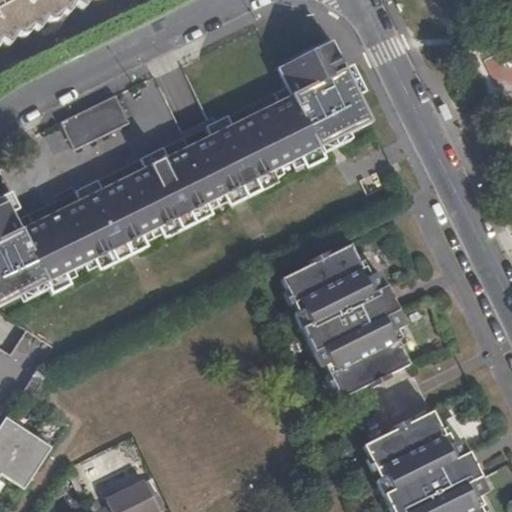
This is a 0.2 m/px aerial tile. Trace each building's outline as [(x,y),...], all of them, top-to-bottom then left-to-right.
[(0,0),(0,42),(1,41),(10,47),(17,36),(21,39),(29,35),(34,28),(40,32),(47,21),(52,24),(58,21),(64,13),(68,16),(76,5),(84,10),(90,0),(96,0),(98,1),(99,0),(0,0)] [(0,303),(370,125),(330,42),(279,66),(293,94),(22,228),(9,202),(0,206),(0,303)] [(511,120),(511,95),(503,100),(511,120)] [(128,125),(115,98),(60,124),(74,152),(128,125)] [(334,396),(337,394),(343,406),(370,392),(372,396),(393,386),(391,382),(412,372),(405,360),(409,357),(403,346),(396,349),(392,340),(407,333),(400,318),(393,321),(383,298),(389,296),(381,280),(366,287),(361,277),(368,274),(362,263),(358,265),(352,253),(332,263),(330,258),(309,268),(311,273),(284,286),(290,298),(287,300),(293,312),(301,308),(305,316),(296,321),(310,348),(316,344),(321,355),(315,358),(324,374),(332,370),(337,379),(328,384),(334,396)] [(485,511),(483,511),(476,511),(474,507),(489,499),(482,484),(476,487),(465,464),(470,461),(463,447),(448,455),(444,444),(450,441),(445,429),(441,431),(434,418),(414,429),(412,424),(391,434),(392,439),(365,451),(371,464),(368,466),(374,478),(383,474),(388,483),(379,488),(390,511),(395,511),(398,511),(399,511),(485,511)] [(0,476),(22,490),(49,449),(5,420),(0,427),(0,476)] [(109,507),(98,511),(158,511),(144,481),(106,500),(109,507)]
